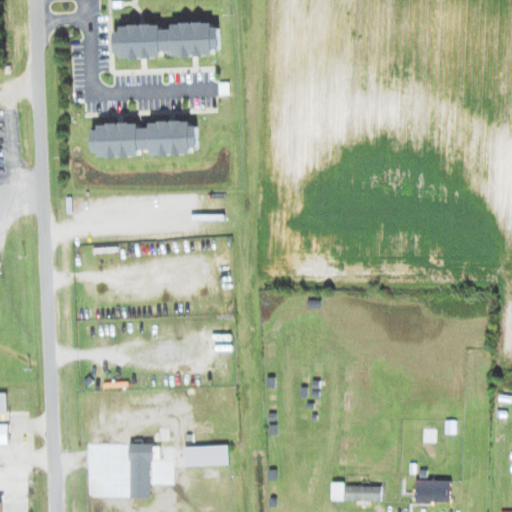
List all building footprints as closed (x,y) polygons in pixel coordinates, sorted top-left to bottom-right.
[(170,391),(129,392),(129,403),(171,402),(170,391)] [(0,443),(9,443),(9,422),(0,422),(0,443)] [(160,431),(137,430),(137,437),(160,438),(160,431)] [(153,498),(154,441),(132,440),(131,497),(153,498)] [(229,443),(186,444),(186,465),(230,464),(229,443)] [(416,501),(451,502),(452,479),(416,478),(416,501)] [(333,499),(345,499),(345,480),(333,480),(333,499)] [(381,501),(382,485),(347,483),(346,500),(381,501)] [(314,497),(297,491),(294,500),(311,505),(314,497)]
